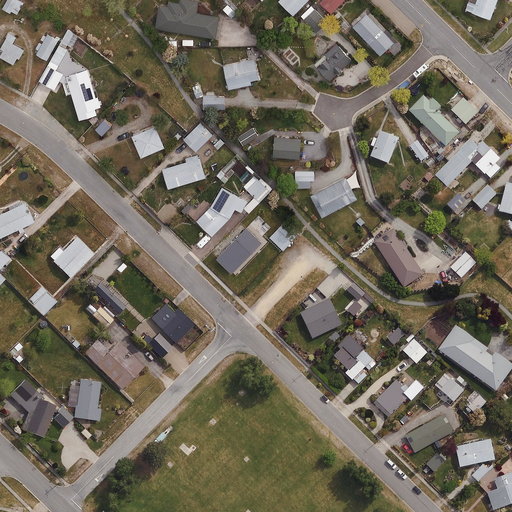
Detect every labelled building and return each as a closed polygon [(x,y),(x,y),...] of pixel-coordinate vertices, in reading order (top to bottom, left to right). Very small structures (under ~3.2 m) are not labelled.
[(25,1),(23,0),(7,0),(3,8),(17,16),(25,1)] [(172,0),(171,6),(158,4),(153,30),(216,41),(221,13),(197,9),(198,1),(189,0),(172,0)] [(280,0),(279,2),(293,15),(307,0),(280,0)] [(345,0),(325,0),(321,5),(333,15),(345,0)] [(469,0),(466,9),(490,18),(497,0),(469,0)] [(230,4),(224,11),(233,19),(239,12),(230,4)] [(331,23),(312,5),(300,17),(319,35),(331,23)] [(366,13),(351,27),(379,56),(394,42),(366,13)] [(48,61),(61,40),(46,31),(33,52),(48,61)] [(9,33),(0,48),(0,56),(15,65),(24,49),(12,42),(16,36),(9,33)] [(336,43),(314,64),(330,81),(352,60),(336,43)] [(255,58),(223,66),(228,87),(260,80),(255,58)] [(48,65),(39,81),(55,90),(64,74),(48,65)] [(89,68),(65,75),(78,119),(97,113),(95,108),(101,106),(89,68)] [(201,84),(194,86),(198,99),(205,97),(201,84)] [(424,97),(409,112),(446,147),(461,132),(424,97)] [(459,97),(448,110),(469,127),(480,114),(459,97)] [(244,99),(204,100),(204,111),(244,110),(244,99)] [(106,119),(95,130),(103,138),(114,127),(106,119)] [(200,122),(183,139),(196,152),(213,135),(200,122)] [(257,126),(238,136),(243,146),(262,136),(257,126)] [(155,127),(132,137),(141,158),(164,148),(155,127)] [(381,132),(371,158),(389,165),(399,140),(381,132)] [(301,138),(274,135),(272,158),(299,160),(301,138)] [(419,140),(410,147),(422,164),(432,157),(419,140)] [(447,188),(472,162),(486,174),(500,159),(482,142),(477,147),(470,140),(436,177),(447,188)] [(199,157),(162,168),(168,189),(205,178),(199,157)] [(366,163),(357,168),(366,203),(373,210),(379,203),(374,198),(366,163)] [(222,170),(217,175),(227,184),(232,178),(222,170)] [(315,171),(296,172),(297,190),(315,189),(315,171)] [(347,178),(311,196),(322,218),(358,199),(347,178)] [(511,183),(505,182),(498,214),(511,216),(511,183)] [(498,195),(486,185),(472,202),(484,211),(498,195)] [(210,207),(197,221),(212,236),(231,218),(236,209),(242,213),(248,201),(222,187),(210,207)] [(469,202),(461,193),(448,205),(457,214),(469,202)] [(24,204),(0,215),(0,239),(33,224),(24,204)] [(301,232),(286,220),(270,238),(285,251),(301,232)] [(239,230),(218,252),(239,273),(258,253),(244,240),(247,237),(239,230)] [(395,230),(374,242),(404,289),(424,276),(395,230)] [(76,238),(52,261),(70,279),(94,256),(76,238)] [(465,254),(451,269),(462,280),(476,264),(465,254)] [(129,307),(104,283),(95,292),(120,316),(129,307)] [(355,284),(348,293),(361,304),(368,295),(355,284)] [(42,287),(29,301),(45,317),(59,303),(42,287)] [(169,301),(151,319),(175,344),(194,326),(169,301)] [(330,301),(301,314),(313,340),(342,326),(330,301)] [(116,320),(102,305),(92,315),(106,330),(116,320)] [(511,365),(456,325),(437,350),(495,392),(511,369),(511,365)] [(400,328),(389,339),(397,346),(408,336),(400,328)] [(97,339),(83,353),(122,391),(144,368),(118,342),(109,352),(97,339)] [(415,339),(402,351),(418,368),(430,355),(415,339)] [(352,340),(334,357),(355,378),(373,361),(352,340)] [(460,378),(450,371),(441,384),(450,391),(460,378)] [(103,382),(79,379),(73,417),(97,421),(103,382)] [(397,380),(374,405),(389,420),(413,395),(397,380)] [(28,413),(22,429),(42,436),(54,406),(43,401),(24,383),(11,396),(28,413)] [(477,416),(488,403),(478,395),(467,407),(477,416)] [(444,415),(405,437),(415,454),(454,432),(444,415)] [(491,440),(455,448),(460,469),(495,461),(491,440)] [(446,459),(438,453),(428,466),(436,472),(446,459)] [(479,484),(491,470),(485,465),(473,478),(479,484)] [(497,490),(487,494),(494,511),(511,504),(511,473),(493,480),(497,490)]
